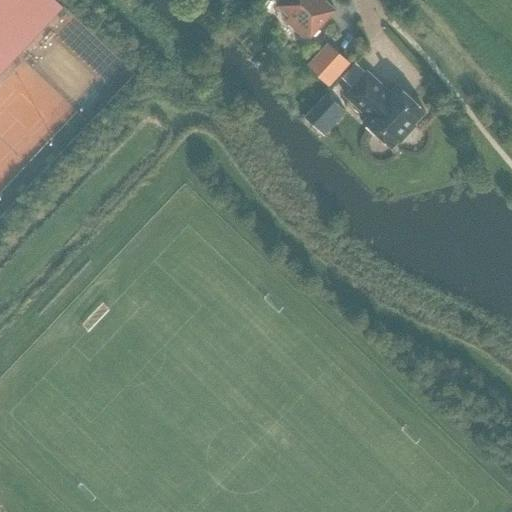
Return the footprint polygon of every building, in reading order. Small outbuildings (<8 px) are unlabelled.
[(0,0),(0,73),(64,5),(58,0),(0,0)] [(276,0),(280,3),(277,5),(290,17),(286,21),(300,34),(308,34),(310,37),(335,10),(324,0),(276,0)] [(254,11),(251,14),(248,17),(246,20),(255,29),(263,19),(254,11)] [(390,92),(367,71),(344,95),(367,116),(363,121),(392,148),(399,140),(401,142),(416,125),(414,124),(425,112),(396,85),(390,92)] [(339,102),(328,91),(318,101),(329,112),(339,102)]
